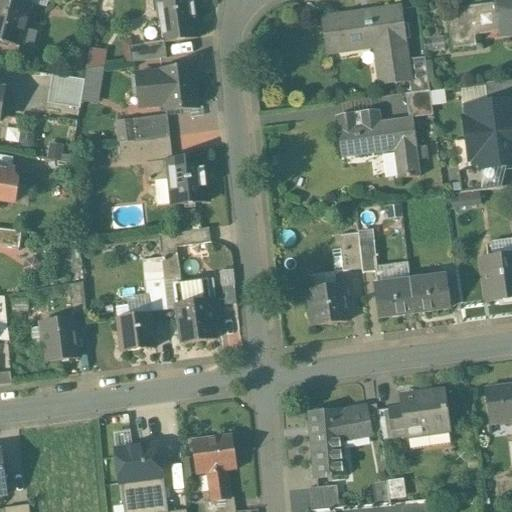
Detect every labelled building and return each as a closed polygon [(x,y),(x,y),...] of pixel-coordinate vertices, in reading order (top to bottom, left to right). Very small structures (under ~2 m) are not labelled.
[(30,4),(12,0),(0,0),(0,42),(19,48),(30,4)] [(192,0),(156,0),(163,42),(163,44),(164,43),(198,39),(192,0)] [(511,0),(496,0),(497,3),(501,31),(501,33),(511,31),(511,0)] [(497,3),(448,10),(448,11),(470,8),(474,35),(483,34),(483,33),(501,31),(497,3)] [(400,8),(321,19),(326,54),(327,54),(327,51),(377,44),(383,84),(380,84),(380,86),(409,82),(406,60),(404,43),(405,43),(400,8)] [(470,8),(448,11),(453,50),(476,46),(474,35),(470,8)] [(163,42),(129,47),(131,63),(166,58),(164,43),(163,44),(163,42)] [(424,58),(406,60),(409,82),(410,94),(429,91),(424,58)] [(103,68),(86,70),(84,81),(83,88),(99,90),(103,68)] [(193,68),(161,71),(162,73),(165,105),(165,111),(166,111),(198,108),(193,68)] [(162,73),(138,76),(141,107),(165,105),(162,73)] [(84,81),(52,76),(47,104),(79,109),(83,88),(84,81)] [(511,80),(484,84),(487,105),(511,101),(511,80)] [(511,101),(487,105),(467,107),(469,119),(463,120),(466,140),(511,133),(511,101)] [(166,116),(131,120),(131,121),(133,142),(169,137),(166,111),(165,111),(166,116)] [(377,111),(370,111),(343,115),(336,117),(338,129),(337,129),(341,159),(394,151),(397,180),(419,177),(415,148),(417,148),(412,118),(379,123),(377,111)] [(131,121),(116,123),(119,144),(133,142),(131,121)] [(511,133),(466,140),(469,160),(475,159),(476,170),(476,171),(493,169),(511,165),(511,133)] [(133,142),(119,144),(120,162),(171,155),(169,137),(133,142)] [(171,155),(120,162),(121,168),(146,164),(146,163),(167,161),(172,160),(171,155)] [(172,160),(167,161),(169,180),(172,206),(207,203),(203,157),(172,160)] [(167,161),(146,163),(146,164),(148,183),(169,180),(167,161)] [(13,171),(0,168),(0,202),(13,204),(17,183),(11,182),(13,171)] [(476,170),(457,172),(460,194),(496,189),(493,169),(476,171),(476,170)] [(479,192),(458,195),(459,199),(450,200),(452,209),(480,205),(479,192)] [(115,206),(116,226),(147,225),(146,205),(115,206)] [(208,228),(159,236),(162,260),(177,259),(176,248),(210,243),(208,228)] [(21,232),(0,229),(0,247),(19,249),(21,232)] [(372,230),(358,232),(359,233),(358,233),(359,243),(374,242),(372,230)] [(358,233),(339,236),(340,251),(346,250),(348,271),(362,270),(359,243),(358,233)] [(374,242),(359,243),(362,270),(362,274),(375,273),(377,272),(376,268),(374,242)] [(511,255),(482,259),(487,303),(511,299),(511,255)] [(177,259),(162,260),(164,280),(164,281),(173,280),(180,279),(181,279),(177,259)] [(408,264),(376,268),(377,272),(375,273),(376,286),(409,281),(408,264)] [(334,274),(307,278),(314,327),(348,322),(342,286),(335,286),(334,274)] [(450,308),(445,277),(409,281),(414,313),(450,308)] [(213,280),(181,284),(180,279),(173,280),(174,286),(182,344),(215,340),(212,314),(217,313),(213,280)] [(164,280),(150,281),(154,312),(167,311),(164,281),(164,280)] [(376,286),(374,286),(378,318),(414,313),(409,281),(376,286)] [(83,283),(68,285),(72,313),(86,312),(83,283)] [(150,315),(118,319),(123,352),(154,348),(150,315)] [(74,318),(39,323),(42,347),(44,347),(47,363),(79,358),(74,318)] [(0,371),(0,384),(13,384),(12,371),(0,371)] [(511,386),(485,390),(489,424),(511,421),(511,386)] [(444,392),(400,398),(402,408),(406,438),(450,432),(444,392)] [(376,405),(364,408),(364,409),(365,408),(370,435),(380,433),(377,412),(376,405)] [(342,411),(310,414),(316,479),(326,478),(326,479),(331,478),(331,477),(343,475),(339,438),(368,432),(369,435),(370,435),(365,408),(364,409),(342,412),(342,411)] [(402,408),(377,412),(380,433),(381,442),(406,438),(402,408)] [(452,433),(414,439),(415,451),(454,446),(452,433)] [(232,436),(192,441),(197,476),(227,471),(236,470),(232,436)] [(156,446),(116,451),(120,483),(130,482),(160,478),(156,446)] [(227,471),(207,474),(212,511),(232,508),(227,471)] [(160,478),(130,482),(133,503),(163,498),(160,478)] [(393,497),(407,496),(406,479),(391,480),(393,497)] [(387,480),(371,483),(374,506),(390,504),(387,480)] [(336,486),(309,489),(311,511),(339,509),(336,486)]
